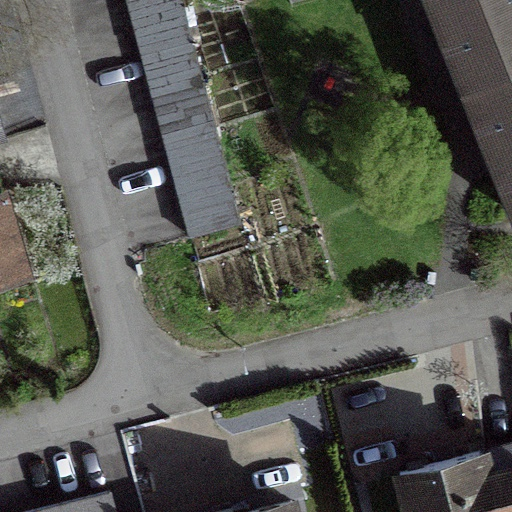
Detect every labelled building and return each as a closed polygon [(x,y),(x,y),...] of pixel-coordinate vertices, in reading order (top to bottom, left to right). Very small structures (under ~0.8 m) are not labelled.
[(176,0),(122,0),(186,239),(237,226),(176,0)] [(511,0),(430,0),(437,16),(464,83),(492,153),(511,203),(511,0)] [(0,279),(21,273),(0,200),(0,279)] [(511,511),(511,443),(480,452),(481,455),(398,476),(407,511),(511,511)] [(28,511),(110,511),(106,493),(28,511)]
